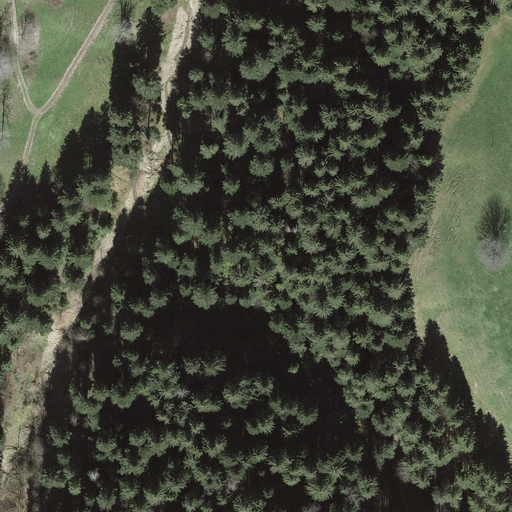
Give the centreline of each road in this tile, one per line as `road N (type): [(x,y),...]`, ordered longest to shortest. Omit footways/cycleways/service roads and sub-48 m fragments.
road 1 (track): [(181,0),(182,33),(162,97),(156,154),(52,336),(38,413),(23,442)]
road 2 (track): [(11,0),(17,67),(37,111),(55,96),(114,0)]
